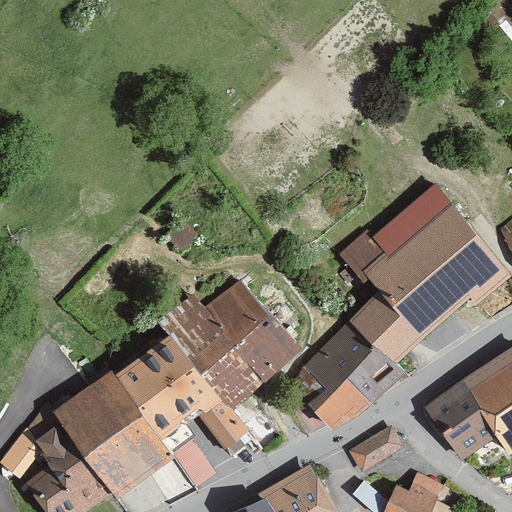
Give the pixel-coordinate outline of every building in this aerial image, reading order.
[(511,5),(507,0),(493,0),(485,8),(511,42),(511,5)] [(511,269),(511,268),(438,179),(373,234),(366,228),(338,251),(364,277),(370,273),(380,285),(289,380),(333,422),(363,405),(406,366),(398,357),(473,286),(480,295),(511,269)] [(511,221),(501,230),(510,253),(511,255),(511,221)] [(43,447),(51,460),(28,479),(53,511),(81,511),(115,487),(118,489),(175,449),(163,430),(198,406),(226,444),(250,426),(235,405),(302,340),(293,330),(306,319),(276,290),(264,301),(241,278),(208,305),(195,291),(156,316),(168,329),(116,366),(113,362),(52,406),(61,417),(55,421),(43,407),(7,455),(24,470),(43,447)] [(511,446),(511,342),(425,402),(464,455),(497,431),(509,449),(511,446)] [(392,422),(350,449),(363,470),(405,443),(392,422)] [(216,470),(195,439),(175,452),(195,484),(216,470)] [(264,492),(227,510),(228,511),(343,511),(310,460),(261,489),(264,492)] [(409,485),(397,479),(381,511),(452,511),(455,506),(438,498),(445,482),(418,469),(409,485)] [(376,509),(387,497),(365,476),(352,490),(376,509)]
